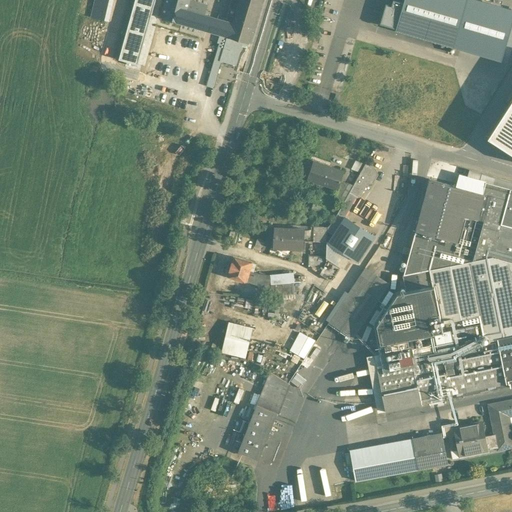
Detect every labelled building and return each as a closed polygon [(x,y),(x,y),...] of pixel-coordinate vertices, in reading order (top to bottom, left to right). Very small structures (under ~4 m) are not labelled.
[(109,0),(95,0),(92,17),(104,20),(109,0)] [(158,0),(156,11),(163,12),(166,2),(185,7),(181,23),(207,30),(210,17),(199,13),(202,3),(192,0),(158,0)] [(231,0),(229,8),(237,11),(237,10),(257,15),(261,0),(231,0)] [(453,47),(467,0),(404,0),(396,30),(453,47)] [(257,15),(237,10),(237,11),(229,8),(227,15),(235,17),(233,24),(210,17),(207,30),(220,35),(227,37),(248,43),(249,43),(257,15)] [(220,43),(207,86),(213,88),(221,61),(220,61),(227,37),(220,35),(218,43),(220,43)] [(248,43),(227,37),(220,61),(221,61),(236,65),(242,44),(247,46),(248,43)] [(143,49),(132,46),(129,59),(140,61),(143,49)] [(163,63),(153,73),(165,87),(176,77),(163,63)] [(144,72),(133,69),(130,80),(141,83),(144,72)] [(511,96),(486,134),(511,151),(511,96)] [(181,112),(178,106),(171,108),(173,115),(181,112)] [(358,171),(362,162),(356,159),(351,168),(358,171)] [(344,172),(313,162),(307,179),(337,189),(338,189),(341,181),(344,172)] [(365,163),(333,221),(340,225),(345,217),(356,198),(360,196),(367,184),(373,183),(378,174),(375,169),(365,163)] [(481,180),(482,174),(469,171),(467,177),(481,180)] [(511,188),(511,182),(482,174),(481,180),(486,182),(511,188)] [(482,194),(429,179),(426,190),(404,275),(492,257),(511,262),(511,188),(486,182),(482,194)] [(350,184),(341,181),(338,189),(337,189),(334,200),(340,202),(350,184)] [(314,204),(312,210),(319,212),(321,206),(314,204)] [(374,236),(345,217),(340,225),(333,221),(328,227),(327,231),(333,236),(328,243),(358,262),(374,236)] [(328,227),(311,226),(311,229),(303,229),(303,237),(305,237),(305,239),(327,240),(327,231),(328,227)] [(303,229),(275,227),(273,249),(283,249),(283,246),(302,247),(303,237),(303,229)] [(325,256),(309,255),(308,267),(309,267),(309,266),(320,273),(326,262),(326,259),(325,256)] [(252,263),(233,257),(231,263),(228,262),(226,269),(229,270),(227,276),(246,282),(247,281),(249,274),(250,271),(252,263)] [(511,262),(492,257),(404,275),(407,292),(434,286),(444,332),(435,334),(437,344),(417,348),(410,349),(375,356),(386,411),(510,386),(510,387),(511,386),(511,262)] [(338,266),(326,259),(326,262),(320,273),(331,279),(338,266)] [(365,267),(327,324),(352,340),(389,283),(365,267)] [(254,276),(249,274),(247,281),(256,284),(259,274),(255,273),(254,276)] [(259,274),(256,284),(261,286),(261,285),(264,276),(259,274)] [(264,276),(261,285),(270,285),(291,284),(291,283),(290,274),(264,276)] [(291,284),(270,285),(271,290),(271,295),(295,294),(294,283),(291,283),(291,284)] [(381,343),(435,334),(444,332),(434,286),(407,292),(399,293),(378,325),(381,343)] [(270,300),(269,307),(282,308),(283,301),(270,300)] [(252,328),(229,322),(222,352),(246,357),(252,328)] [(304,336),(292,354),(303,361),(314,343),(304,336)] [(386,411),(375,356),(367,357),(378,413),(386,411)] [(288,383),(270,372),(257,405),(273,411),(277,412),(288,383)] [(297,374),(291,381),(299,389),(306,382),(297,374)] [(511,400),(489,405),(495,434),(511,431),(508,416),(511,415),(511,400)] [(273,411),(257,405),(238,452),(255,458),(273,411)] [(456,421),(440,424),(442,433),(443,438),(448,437),(459,435),(457,427),(456,421)] [(483,422),(457,427),(459,435),(448,437),(451,451),(452,459),(462,457),(462,453),(480,450),(480,451),(498,448),(498,449),(511,446),(511,435),(511,431),(495,434),(485,436),(483,422)] [(233,431),(228,445),(234,448),(239,434),(233,431)] [(442,433),(413,438),(419,469),(448,464),(443,438),(442,433)] [(413,438),(350,450),(356,481),(419,469),(413,438)] [(286,462),(290,449),(281,446),(276,459),(286,462)] [(310,503),(335,500),(333,484),(339,483),(338,475),(345,474),(342,452),(311,456),(313,475),(314,475),(315,486),(308,487),(310,503)]
